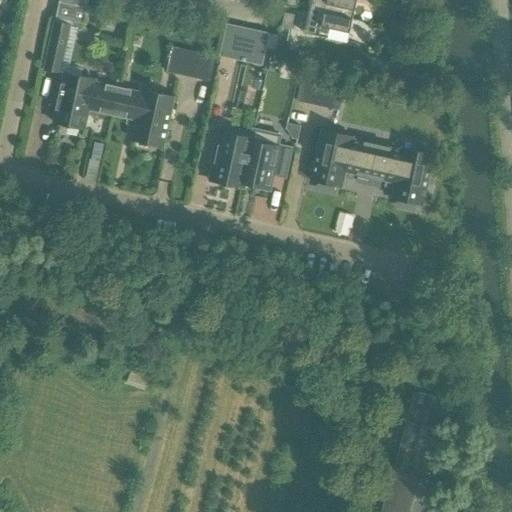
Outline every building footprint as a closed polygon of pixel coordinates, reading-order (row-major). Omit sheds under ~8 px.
[(310,0),(308,8),(351,18),(355,0),(310,0)] [(86,7),(59,1),(55,17),(83,23),(86,7)] [(351,18),(308,8),(303,31),(346,41),(351,18)] [(281,26),(291,28),(294,14),(284,12),(281,26)] [(70,24),(54,21),(44,68),(60,71),(70,24)] [(224,38),(220,56),(235,60),(239,44),(265,50),(265,48),(268,34),(247,30),(242,29),(227,25),(224,38)] [(291,28),(281,26),(276,49),(288,51),(291,35),(289,35),(291,28)] [(215,55),(172,46),(167,70),(209,80),(215,55)] [(97,110),(112,113),(118,86),(95,81),(95,78),(64,72),(53,121),(84,128),(88,110),(96,112),(97,110)] [(344,85),(302,75),(296,100),(339,109),(344,85)] [(118,86),(112,113),(128,117),(127,119),(135,121),(132,138),(163,145),(174,96),(143,89),(142,91),(118,86)] [(211,180),(210,182),(226,186),(227,184),(242,187),(243,183),(242,183),(253,134),(252,134),(222,127),(218,146),(214,145),(211,163),(214,163),(211,180)] [(353,172),(370,176),(377,144),(352,138),(352,136),(321,129),(310,178),(341,185),(344,172),(352,174),(353,172)] [(253,134),(242,183),(243,183),(247,184),(254,186),(254,188),(262,190),(268,191),(268,189),(271,175),(285,178),(291,149),(278,146),(280,136),(276,135),(253,130),(252,134),(253,134)] [(377,144),(370,176),(386,179),(386,182),(394,183),(391,196),(422,203),(433,154),(402,147),(401,150),(377,144)] [(344,343),(364,348),(367,336),(347,331),(344,343)] [(432,478),(453,398),(414,388),(382,511),(436,511),(444,481),(432,478)]
